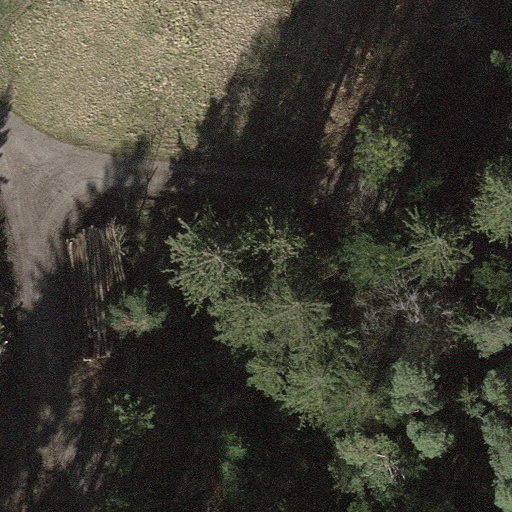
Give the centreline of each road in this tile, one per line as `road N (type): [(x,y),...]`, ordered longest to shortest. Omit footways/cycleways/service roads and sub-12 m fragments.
road 1 (track): [(22,171),(381,201),(511,265)]
road 2 (track): [(0,134),(22,171),(70,446),(94,511)]
